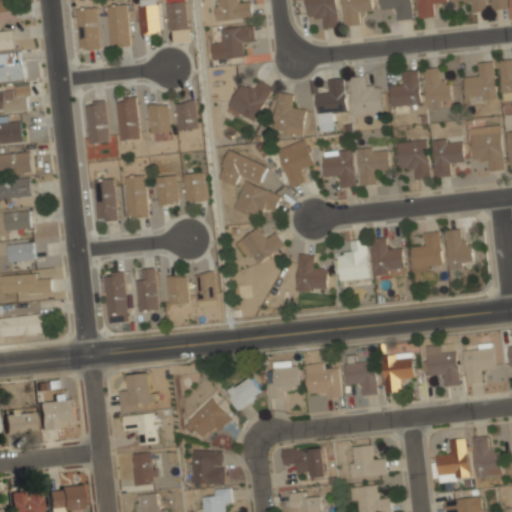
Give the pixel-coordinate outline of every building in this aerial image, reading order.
[(0,0),(0,13),(15,13),(15,0),(0,0)] [(159,32),(157,0),(137,0),(139,33),(159,32)] [(185,0),(165,2),(168,31),(188,28),(185,0)] [(214,0),(217,21),(252,17),(250,1),(238,2),(237,0),(214,0)] [(305,0),(307,18),(321,17),(322,28),(337,27),(335,0),(305,0)] [(372,11),(371,0),(342,0),(344,25),(362,23),(361,11),(372,11)] [(396,19),(411,19),(411,0),(380,0),(380,9),(396,9),(396,19)] [(447,3),(446,0),(416,0),(418,17),(435,16),(434,4),(447,3)] [(454,0),(455,2),(469,2),(469,12),(485,12),(485,0),(454,0)] [(491,0),(492,9),(508,7),(507,0),(491,0)] [(130,44),(127,2),(106,4),(109,45),(130,44)] [(79,49),(100,47),(95,5),(74,7),(79,49)] [(254,41),(253,26),(220,28),(221,42),(210,43),(211,59),(243,57),(242,42),(254,41)] [(0,48),(15,47),(13,28),(0,29),(0,48)] [(511,57),(499,59),(502,93),(511,92),(511,57)] [(0,61),(0,80),(25,78),(23,59),(0,61)] [(464,76),(467,99),(497,96),(493,60),(475,62),(476,75),(464,76)] [(424,69),(427,108),(453,106),(451,82),(441,83),(439,68),(424,69)] [(389,85),(391,106),(420,104),(418,70),(401,71),(402,84),(389,85)] [(365,77),(350,77),(352,114),(381,113),(380,86),(365,86),(365,77)] [(343,78),(328,80),(329,92),(315,93),(318,124),(333,122),(332,114),(347,112),(343,78)] [(227,111),(255,124),(272,87),(259,81),(255,90),(240,83),(227,111)] [(0,111),(31,109),(29,86),(0,88),(0,111)] [(305,108),(292,107),(293,94),(277,93),(274,132),(303,134),(305,108)] [(119,139),(139,137),(136,97),(116,98),(119,139)] [(109,140),(104,100),(84,102),(89,142),(109,140)] [(178,129),(198,128),(197,101),(176,102),(178,129)] [(150,131),(169,131),(169,104),(150,104),(150,131)] [(0,142),(22,140),(20,119),(0,120),(0,142)] [(504,169),(500,124),(470,127),(473,161),(487,160),(488,170),(504,169)] [(290,186),(306,181),(301,169),(314,164),(304,139),(276,149),(290,186)] [(414,179),(429,178),(427,141),(397,143),(399,169),(413,168),(414,179)] [(463,141),(434,141),(433,176),(450,176),(451,162),(463,162),(463,141)] [(217,176),(236,184),(241,173),(260,182),(268,165),(230,147),(217,176)] [(359,150),(360,185),(377,184),(376,171),(389,170),(388,149),(359,150)] [(0,152),(0,173),(31,172),(30,151),(0,152)] [(339,176),(340,187),(356,186),(353,151),(322,154),(324,177),(339,176)] [(183,173),(187,201),(207,199),(204,171),(183,173)] [(145,175),(125,176),(127,217),(147,216),(145,175)] [(155,177),(158,205),(179,203),(176,175),(155,177)] [(0,178),(0,197),(32,195),(30,176),(0,178)] [(96,221),(116,220),(115,178),(94,179),(96,221)] [(276,210),(281,192),(243,181),(234,209),(260,217),(263,206),(276,210)] [(3,228),(31,228),(31,209),(3,209),(3,228)] [(236,241),(246,257),(252,253),(259,263),(286,245),(276,229),(266,235),(260,225),(236,241)] [(447,230),(447,267),(474,267),(474,244),(462,244),(462,230),(447,230)] [(443,265),(440,232),(423,233),(424,246),(411,247),(412,267),(443,265)] [(373,239),(373,275),(403,275),(403,249),(385,249),(385,239),(373,239)] [(368,278),(365,240),(351,241),(351,253),(337,254),(339,281),(368,278)] [(7,241),(7,260),(34,260),(34,241),(7,241)] [(327,268),(313,268),(313,255),(298,255),(298,290),(327,290),(327,268)] [(155,268),(142,269),(143,279),(136,279),(138,310),(158,309),(155,268)] [(0,272),(0,292),(51,291),(50,278),(41,278),(41,272),(0,272)] [(127,320),(125,272),(104,273),(107,322),(127,320)] [(198,303),(217,302),(215,272),(195,274),(198,303)] [(187,304),(187,276),(168,276),(168,304),(187,304)] [(0,335),(47,330),(45,312),(0,315),(0,335)] [(426,345),(429,376),(443,374),(444,386),(459,385),(457,352),(441,353),(440,344),(426,345)] [(484,382),(482,370),(495,368),(493,346),(463,350),(468,384),(484,382)] [(413,352),(382,353),(384,392),(403,391),(403,378),(414,378),(413,352)] [(291,397),(290,387),(301,387),(300,360),(269,362),(271,398),(291,397)] [(347,384),(361,383),(362,394),(377,393),(375,361),(345,362),(347,384)] [(340,368),(328,368),(328,362),(308,362),(307,391),(325,392),(325,397),(340,397),(340,368)] [(119,388),(120,409),(153,406),(150,371),(128,372),(129,387),(119,388)] [(237,409),(264,393),(252,374),(226,391),(237,409)] [(73,396),(57,397),(57,401),(39,402),(40,428),(75,425),(73,396)] [(189,412),(197,435),(227,425),(220,402),(189,412)] [(4,412),(5,433),(35,432),(34,411),(4,412)] [(136,442),(157,442),(156,412),(124,413),(124,432),(136,432),(136,442)] [(502,474),(500,449),(488,450),(488,436),(473,437),(475,476),(502,474)] [(440,482),(471,477),(465,438),(450,441),(452,453),(436,455),(440,482)] [(352,478),(387,475),(386,458),(373,459),(372,444),(349,446),(352,478)] [(284,463),(295,462),(296,472),(311,470),(312,476),(327,475),(324,445),(282,449),(284,463)] [(191,482),(224,482),(224,450),(192,449),(191,482)] [(156,483),(156,451),(133,451),(133,483),(156,483)] [(48,491),(50,508),(61,506),(62,510),(82,508),(79,483),(60,486),(60,489),(48,491)] [(377,499),(376,485),(351,486),(351,499),(357,499),(357,511),(390,511),(390,498),(377,499)] [(202,511),(225,511),(225,504),(230,504),(230,487),(213,487),(214,495),(202,496),(202,511)] [(8,491),(10,511),(26,511),(42,510),(40,488),(25,489),(26,496),(24,496),(24,490),(8,491)] [(321,511),(321,496),(308,497),(308,490),(291,491),(291,511),(300,511),(321,511)] [(483,511),(482,496),(444,499),(445,511),(483,511)] [(135,511),(160,511),(159,497),(134,499),(135,511)]
